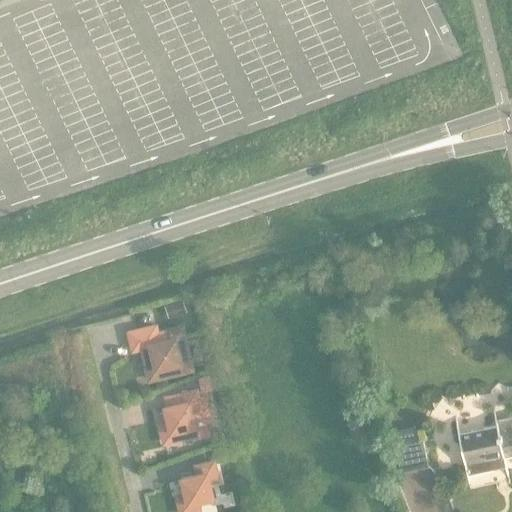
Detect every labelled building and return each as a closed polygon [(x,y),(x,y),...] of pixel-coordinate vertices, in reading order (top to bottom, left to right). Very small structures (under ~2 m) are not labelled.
[(181,299),(165,304),(169,316),(185,311),(181,299)] [(156,324),(129,330),(133,348),(141,346),(145,362),(149,379),(191,369),(181,327),(163,331),(158,332),(156,324)] [(168,422),(160,424),(164,442),(197,434),(194,421),(210,417),(205,396),(198,397),(196,390),(162,398),(168,422)] [(511,416),(495,420),(496,425),(458,433),(466,474),(506,466),(504,456),(511,454),(511,416)] [(360,421),(347,424),(350,436),(363,432),(360,421)] [(420,468),(428,466),(423,442),(395,447),(400,472),(420,468)] [(222,446),(211,448),(215,463),(225,461),(222,446)] [(197,474),(182,478),(185,494),(177,496),(180,511),(186,511),(198,509),(196,500),(212,497),(207,474),(215,472),(213,461),(195,466),(197,474)]
